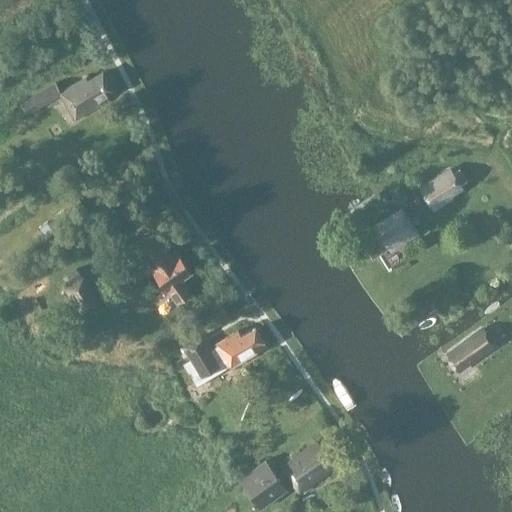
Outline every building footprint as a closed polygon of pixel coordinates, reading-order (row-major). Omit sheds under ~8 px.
[(57,85),(21,106),(28,117),(64,95),(78,119),(96,108),(93,103),(113,91),(102,73),(87,82),(85,79),(61,93),(57,85)] [(449,166),(417,187),(433,212),(452,200),(451,197),(463,189),(449,166)] [(357,239),(371,259),(397,242),(400,246),(417,235),(400,210),(357,239)] [(93,266),(118,249),(106,233),(81,250),(93,266)] [(156,233),(129,253),(146,275),(151,272),(175,305),(177,304),(191,294),(181,280),(187,276),(188,275),(190,273),(176,254),(172,256),(156,233)] [(63,279),(69,287),(82,278),(76,270),(63,279)] [(84,278),(82,278),(69,287),(63,291),(81,315),(100,301),(84,278)] [(481,326),(443,354),(457,374),(496,346),(481,326)] [(182,366),(191,381),(215,367),(215,366),(225,359),(231,368),(264,346),(253,328),(239,337),(236,332),(216,345),(217,347),(207,353),(206,352),(182,366)] [(282,485),(289,480),(299,494),(320,479),(317,475),(331,465),(317,445),(282,471),(283,472),(276,477),(264,460),(237,480),(259,511),(286,491),(282,485)]
